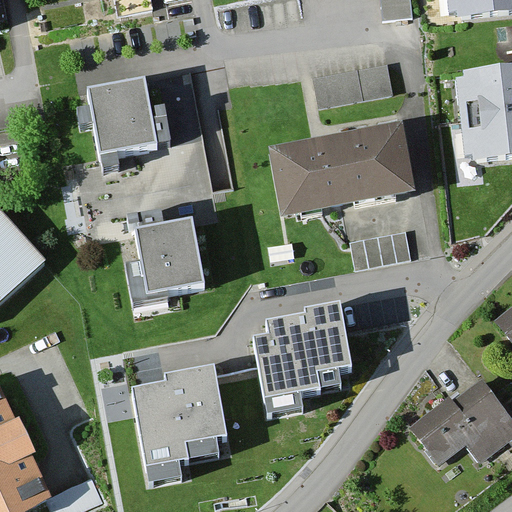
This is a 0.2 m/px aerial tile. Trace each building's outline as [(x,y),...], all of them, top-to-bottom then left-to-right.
[(382,0),(383,18),(413,17),(411,0),(382,0)] [(511,0),(456,0),(459,30),(511,25),(511,0)] [(511,77),(466,82),(473,171),(511,167),(511,77)] [(142,80),(91,90),(102,149),(154,139),(142,80)] [(152,99),(159,144),(171,142),(164,97),(152,99)] [(82,127),(94,125),(89,99),(77,101),(82,127)] [(410,135),(275,160),(289,230),(423,204),(410,135)] [(0,319),(53,273),(0,213),(0,319)] [(191,221),(140,228),(149,287),(200,279),(191,221)] [(405,238),(350,247),(355,274),(410,265),(405,238)] [(511,313),(496,326),(511,347),(511,313)] [(351,377),(340,317),(304,323),(305,329),(266,337),(268,350),(253,353),(267,426),(300,420),(297,404),(339,397),(336,380),(351,377)] [(227,447),(215,380),(165,389),(166,396),(132,402),(149,495),(182,489),(179,473),(220,465),(217,449),(227,447)] [(511,444),(511,423),(483,386),(456,407),(451,401),(410,433),(440,472),(469,450),(483,467),(511,444)] [(0,392),(0,511),(6,511),(47,495),(0,392)] [(53,511),(81,511),(104,504),(95,480),(48,497),(53,511)]
